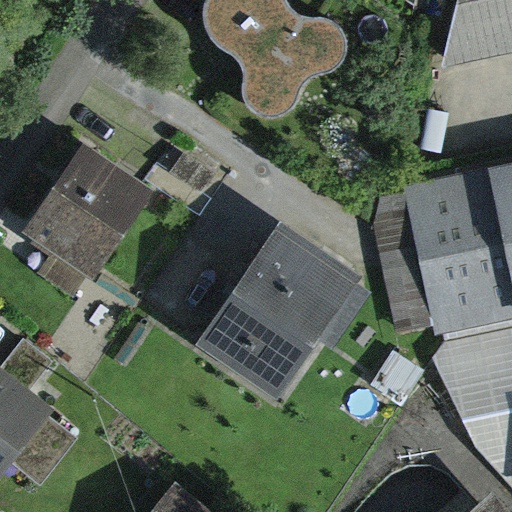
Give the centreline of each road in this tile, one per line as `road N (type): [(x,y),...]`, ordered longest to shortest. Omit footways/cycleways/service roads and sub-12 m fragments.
road 1 (residential): [(100,61),(358,235)]
road 2 (residential): [(100,61),(0,217)]
